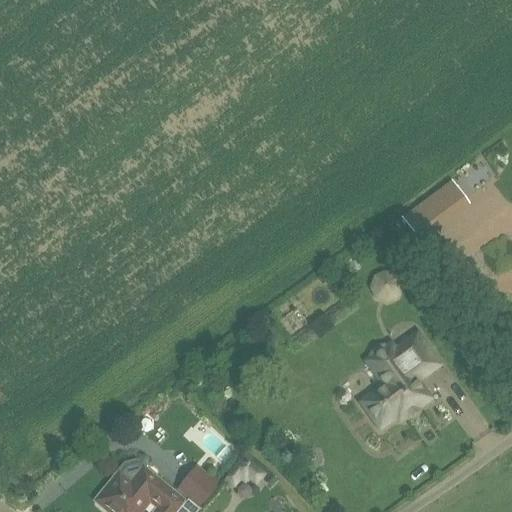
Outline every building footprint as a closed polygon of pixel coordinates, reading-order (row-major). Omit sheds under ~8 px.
[(436,220),(464,199),(451,182),(423,203),(436,220)] [(390,304),(398,280),(372,273),(365,297),(390,304)] [(386,386),(367,400),(371,405),(371,408),(372,412),(375,415),(378,418),(381,419),(385,424),(398,414),(401,419),(430,398),(415,378),(421,374),(423,376),(439,364),(418,335),(402,347),(404,349),(398,354),(391,345),(388,347),(383,348),(380,349),(376,351),(374,354),(372,359),(369,361),(386,386)] [(243,457),(224,481),(235,490),(241,483),(245,486),(249,482),(257,489),(266,476),(243,457)] [(132,484),(120,474),(110,485),(107,486),(100,494),(101,497),(98,501),(101,503),(102,506),(108,511),(140,511),(150,500),(160,508),(156,511),(177,511),(186,502),(145,468),(132,484)] [(209,477),(198,468),(180,489),(202,507),(225,479),(214,470),(209,477)] [(201,511),(187,501),(186,502),(177,511),(201,511)]
